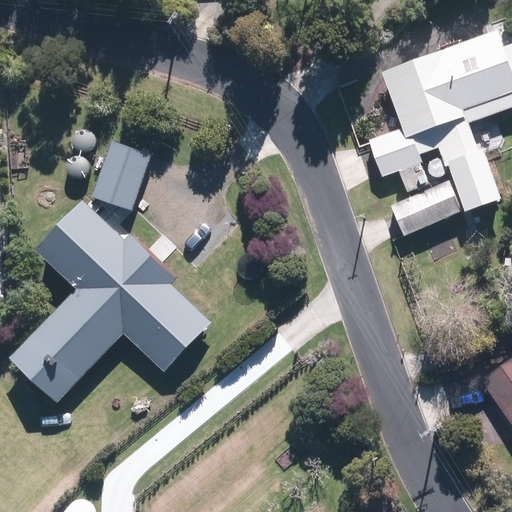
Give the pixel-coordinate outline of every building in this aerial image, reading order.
[(511,47),(502,51),(496,35),(380,77),(401,134),(366,147),(379,182),(421,166),(419,160),(438,153),(444,171),(447,170),(465,219),(500,206),(482,155),(478,156),(468,128),(511,112),(511,47)] [(149,159),(109,146),(90,203),(130,216),(149,159)] [(446,185),(389,210),(402,241),(460,217),(446,185)] [(173,281),(127,238),(121,244),(81,207),(34,257),(72,293),(6,363),(53,408),(121,336),(161,375),(209,325),(168,287),(173,281)] [(511,361),(479,384),(511,432),(511,361)]
